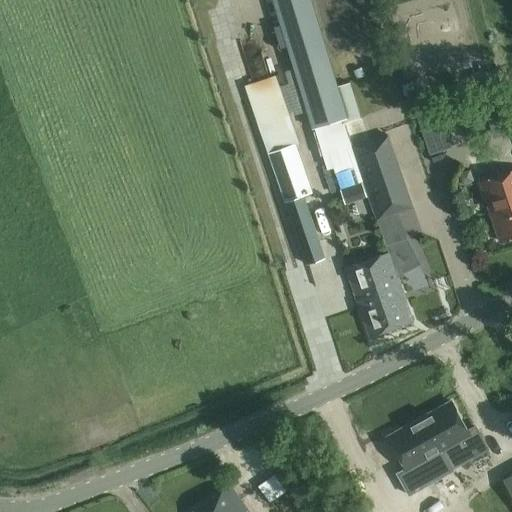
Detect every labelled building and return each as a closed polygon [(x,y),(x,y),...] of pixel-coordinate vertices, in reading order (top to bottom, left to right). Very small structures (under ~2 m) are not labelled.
[(271,0),(312,128),(346,117),(310,0),(271,0)] [(299,144),(276,75),(245,86),(307,264),(325,258),(304,196),(311,193),(295,145),(299,144)] [(474,88),(482,111),(505,104),(498,81),(474,88)] [(453,99),(440,101),(443,125),(456,123),(453,99)] [(491,136),(507,131),(500,112),(485,117),(491,136)] [(468,118),(473,132),(485,128),(480,114),(468,118)] [(325,128),(314,131),(321,156),(332,153),(332,151),(347,147),(345,139),(330,143),(325,128)] [(414,208),(387,133),(350,146),(377,221),(414,208)] [(511,172),(481,182),(500,240),(511,235),(511,172)] [(431,268),(440,250),(426,242),(416,261),(431,268)] [(389,254),(348,268),(371,336),(412,322),(389,254)] [(369,341),(371,358),(403,355),(402,338),(369,341)] [(454,403),(402,432),(419,462),(418,463),(422,469),(408,479),(420,497),(443,482),(427,458),(439,451),(450,471),(489,449),(483,437),(479,431),(476,425),(469,429),(454,403)] [(511,473),(502,479),(511,496),(511,473)] [(247,511),(229,486),(192,511),(247,511)]
